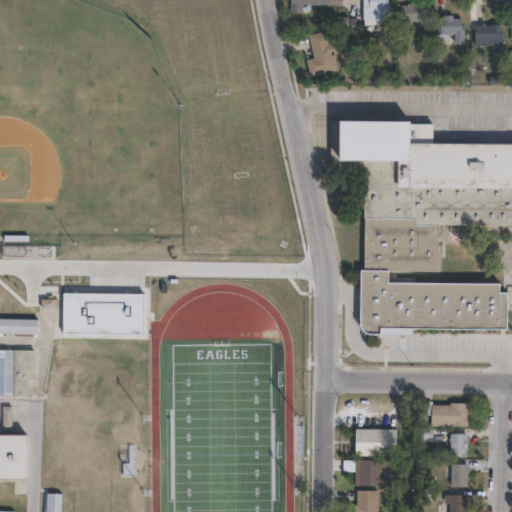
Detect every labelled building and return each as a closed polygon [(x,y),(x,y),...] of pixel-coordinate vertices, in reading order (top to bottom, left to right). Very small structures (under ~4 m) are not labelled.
[(330,0),(330,4),(303,3),(303,12),(290,11),(290,0),(330,0)] [(388,0),(388,4),(391,4),(391,18),(363,18),(363,0),(388,0)] [(417,2),(417,4),(427,4),(427,26),(400,26),(400,4),(408,4),(408,2),(417,2)] [(453,14),(453,17),(462,17),(462,25),(465,25),(465,42),(454,42),(454,33),(449,33),(449,41),(437,41),(437,17),(444,17),(444,14),(453,14)] [(486,22),(486,24),(502,24),(502,31),(504,31),(504,51),(492,51),(492,45),(475,45),(475,24),(481,24),(481,22),(486,22)] [(327,33),(329,41),(339,39),(342,52),(335,54),(338,70),(310,75),(307,58),(313,57),(309,34),(325,30),(325,26),(333,26),(333,32),(327,33)] [(433,121),(433,138),(511,139),(511,226),(438,226),(438,282),(499,283),(499,292),(508,292),(507,332),(378,333),(364,331),(359,324),(361,222),(368,163),(331,163),(332,120),(433,121)] [(0,317),(37,318),(36,333),(0,332),(0,317)] [(26,394),(0,394),(0,348),(34,348),(34,368),(26,368),(26,394)] [(432,399),(432,402),(450,402),(450,400),(468,401),(468,424),(431,423),(431,413),(427,413),(427,423),(419,423),(419,412),(417,412),(417,399),(432,399)] [(10,429),(0,429),(0,405),(10,405),(10,429)] [(433,439),(419,439),(419,425),(433,425),(433,439)] [(397,455),(355,455),(355,428),(397,428),(397,455)] [(0,431),(27,431),(27,487),(0,486),(0,431)] [(468,431),(467,447),(467,446),(466,454),(450,454),(450,431),(468,431)] [(390,459),(390,484),(354,484),(354,470),(342,470),(342,459),(390,459)] [(469,466),(468,470),(467,470),(467,485),(450,484),(451,461),(468,461),(468,466),(469,466)] [(378,490),(377,511),(354,511),(354,504),(356,504),(356,490),(378,490)] [(465,492),(465,497),(467,497),(467,507),(466,507),(466,511),(449,511),(449,492),(465,492)]
